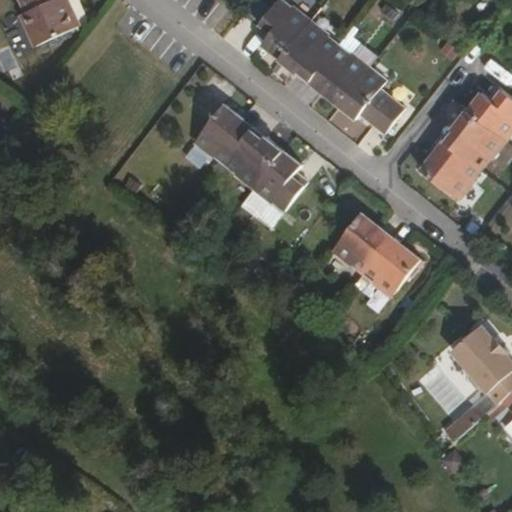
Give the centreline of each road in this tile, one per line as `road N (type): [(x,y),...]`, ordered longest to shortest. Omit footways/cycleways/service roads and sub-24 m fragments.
road 1 (residential): [(149,0),(379,180)]
road 2 (residential): [(464,70),(379,180)]
